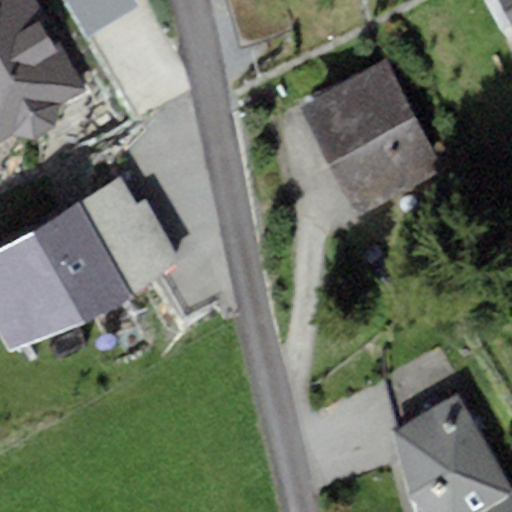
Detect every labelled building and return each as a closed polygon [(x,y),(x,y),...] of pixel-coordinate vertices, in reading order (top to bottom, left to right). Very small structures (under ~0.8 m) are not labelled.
[(36,0),(0,0),(0,140),(13,133),(34,140),(58,126),(61,105),(88,90),(36,0)] [(511,0),(501,0),(511,19),(511,0)] [(388,59),(298,107),(352,208),(442,159),(388,59)] [(120,177),(0,246),(0,335),(10,352),(84,320),(183,262),(146,198),(136,204),(120,177)] [(412,511),(476,511),(511,492),(511,488),(459,393),(391,435),(412,511)] [(511,511),(511,492),(476,511),(511,511)]
